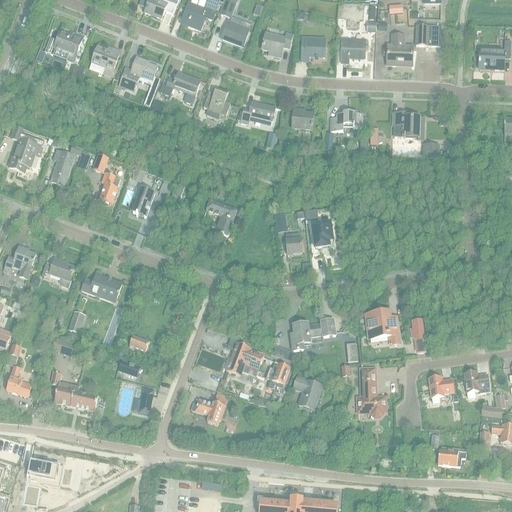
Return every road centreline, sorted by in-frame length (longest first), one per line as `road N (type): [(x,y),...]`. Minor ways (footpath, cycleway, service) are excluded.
road 1 (residential): [(459,91),(278,78),(62,0)]
road 2 (residential): [(156,452),(511,489)]
road 3 (tertiary): [(474,263),(444,277),(277,296),(214,287)]
road 4 (tertiary): [(214,287),(33,216),(11,216)]
road 5 (residential): [(156,452),(214,287)]
road 6 (residential): [(474,263),(459,91)]
road 7 (residential): [(0,429),(156,452)]
road 8 (residential): [(511,354),(411,368),(409,416)]
